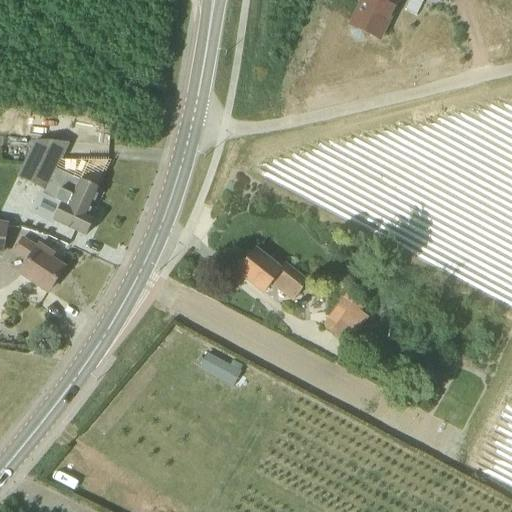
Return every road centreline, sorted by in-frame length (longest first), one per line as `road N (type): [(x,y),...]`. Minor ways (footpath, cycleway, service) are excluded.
road 1 (primary): [(0,474),(121,310),(148,260),(188,144)]
road 2 (unclassified): [(188,144),(511,74)]
road 3 (primary): [(188,144),(209,24)]
